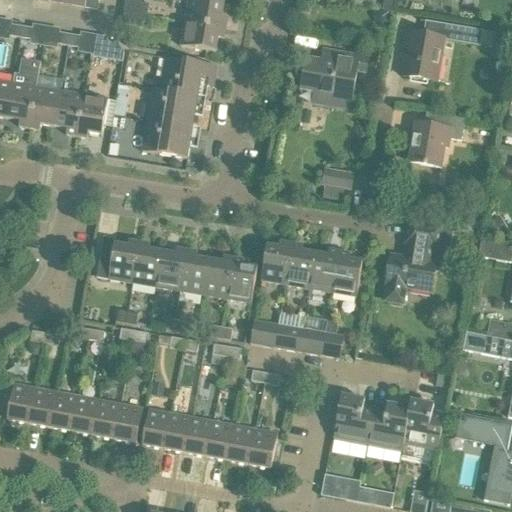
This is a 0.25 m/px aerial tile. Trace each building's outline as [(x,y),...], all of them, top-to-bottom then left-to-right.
[(74,0),(73,8),(84,9),(86,0),(74,0)] [(86,0),(84,9),(84,10),(97,12),(99,0),(86,0)] [(125,2),(123,13),(143,16),(145,5),(137,4),(137,0),(121,0),(121,1),(125,2)] [(189,1),(185,23),(226,30),(228,20),(222,19),(224,7),(189,1)] [(143,16),(123,13),(121,25),(141,29),(143,16)] [(226,30),(185,23),(181,48),(216,54),(218,41),(224,42),(226,30)] [(404,79),(435,84),(442,41),(480,48),(480,46),(492,48),(494,34),(482,32),(429,23),(426,38),(406,34),(404,50),(409,51),(404,79)] [(10,38),(20,40),(22,28),(12,26),(10,38)] [(22,28),(20,40),(30,42),(32,30),(22,28)] [(58,46),(68,48),(70,36),(60,34),(58,46)] [(70,36),(68,48),(78,50),(80,38),(70,36)] [(107,39),(94,37),(91,58),(122,64),(124,54),(117,44),(107,43),(107,39)] [(308,63),(303,91),(326,95),(324,107),(348,112),(355,72),(365,74),(367,60),(335,54),(332,67),(308,63)] [(166,60),(161,92),(205,100),(209,81),(214,82),(216,69),(166,60)] [(19,129),(29,131),(36,89),(41,64),(21,61),(19,76),(14,75),(12,85),(6,121),(20,123),(19,129)] [(0,119),(6,121),(12,85),(0,83),(0,119)] [(41,127),(54,129),(60,93),(36,89),(29,131),(40,132),(41,127)] [(152,91),(147,123),(193,130),(193,129),(192,129),(196,108),(201,109),(204,107),(205,100),(161,92),(161,93),(152,91)] [(66,137),(77,139),(84,97),(60,93),(54,129),(67,131),(66,137)] [(84,97),(77,139),(87,140),(88,135),(102,137),(103,127),(108,102),(84,97)] [(111,129),(115,103),(108,102),(103,127),(111,129)] [(434,128),(415,125),(409,164),(441,170),(445,149),(448,150),(450,141),(462,143),(465,121),(438,116),(436,127),(434,126),(434,128)] [(193,130),(147,123),(142,154),(187,161),(190,142),(198,144),(200,131),(193,129),(193,130)] [(323,186),(350,191),(353,177),(325,172),(323,186)] [(453,232),(409,225),(406,245),(409,246),(407,260),(391,258),(386,287),(388,287),(385,302),(403,305),(405,289),(415,291),(416,286),(432,289),(434,274),(441,275),(447,270),(453,232)] [(478,259),(511,265),(511,261),(511,246),(481,240),(478,259)] [(96,279),(132,286),(139,244),(129,243),(128,249),(114,246),(111,265),(99,263),(96,279)] [(132,286),(156,290),(162,254),(149,252),(150,246),(139,244),(132,286)] [(261,283),(285,287),(292,246),(281,244),(280,250),(267,248),(261,283)] [(285,287),(309,291),(314,256),(302,254),(303,248),(292,246),(285,287)] [(156,290),(180,294),(187,253),(176,251),(175,257),(162,254),(156,290)] [(309,291),(332,295),(339,254),(329,252),(328,258),(314,256),(309,291)] [(180,294),(203,298),(209,262),(196,260),(197,254),(187,253),(180,294)] [(339,254),(332,295),(357,299),(363,264),(349,262),(350,256),(339,254)] [(203,298),(227,302),(234,260),(223,259),(222,265),(209,262),(203,298)] [(234,260),(227,302),(251,306),(257,270),(244,268),(245,262),(234,260)] [(116,324),(126,326),(128,314),(118,312),(116,324)] [(128,314),(126,326),(136,327),(138,315),(128,314)] [(163,332),(173,334),(175,322),(165,320),(163,332)] [(175,322),(173,334),(183,335),(185,323),(175,322)] [(250,347),(275,351),(279,327),(254,323),(250,347)] [(326,335),(322,359),(340,362),(344,338),(336,337),(338,324),(328,323),(326,335)] [(275,351),(298,355),(302,331),(279,327),(275,351)] [(211,340),(221,342),(223,329),(213,328),(211,340)] [(223,329),(221,342),(231,343),(233,331),(223,329)] [(76,340),(89,342),(91,332),(77,330),(76,340)] [(119,341),(133,344),(135,333),(121,331),(119,341)] [(298,355),(322,359),(326,335),(302,331),(298,355)] [(91,332),(89,342),(103,344),(105,334),(91,332)] [(31,344),(45,346),(46,335),(32,333),(31,344)] [(135,333),(133,344),(147,346),(148,336),(135,333)] [(488,338),(487,338),(466,334),(462,353),(472,354),(509,362),(511,343),(488,338)] [(46,335),(45,346),(58,348),(60,337),(46,335)] [(170,350),(183,352),(185,342),(171,339),(170,350)] [(185,342),(183,352),(197,354),(199,344),(185,342)] [(212,357),(226,359),(228,349),(214,347),(212,357)] [(228,349),(226,359),(239,361),(241,351),(228,349)] [(454,361),(443,359),(441,368),(452,370),(454,361)] [(251,383),(265,386),(267,375),(253,373),(251,383)] [(267,375),(265,386),(278,388),(280,378),(267,375)] [(7,422),(30,426),(36,391),(14,387),(7,422)] [(30,426),(51,430),(57,395),(36,391),(30,426)] [(51,430),(72,434),(78,399),(57,395),(51,430)] [(334,439),(368,446),(374,410),(363,408),(365,402),(341,398),(334,439)] [(72,434),(94,439),(100,403),(78,399),(72,434)] [(94,439),(115,443),(121,407),(100,403),(94,439)] [(410,403),(409,410),(410,411),(404,444),(438,451),(445,415),(432,413),(434,407),(410,403)] [(374,410),(368,446),(402,452),(404,444),(410,411),(409,410),(387,406),(386,412),(374,410)] [(121,407),(115,443),(136,446),(143,411),(121,407)] [(142,448),(165,452),(170,417),(149,413),(142,448)] [(511,426),(504,424),(460,416),(459,423),(474,426),(472,442),(488,445),(496,446),(488,491),(509,495),(510,495),(511,495),(511,426)] [(165,452),(187,456),(192,421),(170,417),(165,452)] [(187,456),(208,460),(213,425),(192,421),(187,456)] [(208,460),(229,464),(234,428),(213,425),(208,460)] [(229,464),(250,468),(256,432),(234,428),(229,464)] [(256,432),(250,468),(271,472),(278,436),(256,432)] [(345,503),(357,505),(359,494),(347,492),(345,503)] [(359,494),(357,505),(369,507),(371,496),(359,494)] [(485,511),(432,502),(430,511),(485,511)]
